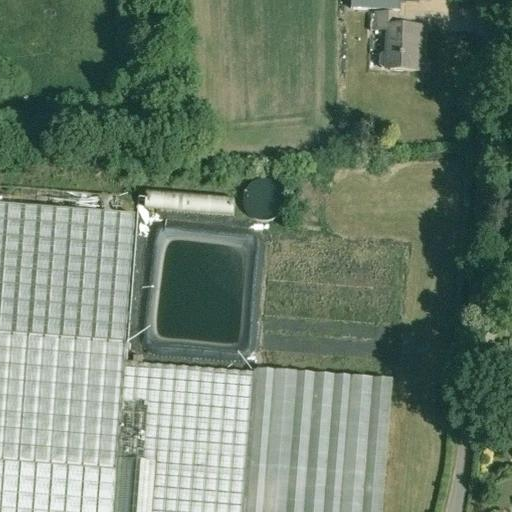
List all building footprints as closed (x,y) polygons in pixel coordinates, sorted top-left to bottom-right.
[(398,0),(350,0),(351,10),(398,12),(398,0)] [(370,14),(370,30),(387,31),(386,56),(382,56),(379,59),(379,68),(382,70),(418,72),(420,28),(397,27),(397,16),(370,14)] [(242,201),(242,203),(242,205),(243,207),(243,209),(244,211),(245,213),(246,214),(247,216),(249,218),(251,219),(253,221),(256,222),(258,223),(261,223),(264,223),(267,223),(269,222),(273,221),(276,219),(278,217),(279,216),(281,214),(282,212),(283,210),(284,208),(284,206),(285,203),(285,202),(284,199),(284,197),(283,195),(283,193),(281,191),(280,189),(278,187),(276,185),(274,184),(271,182),(269,182),(266,181),(262,181),(260,181),(258,182),(254,183),(252,184),(251,185),(249,186),(247,188),(246,190),(245,191),(244,193),(243,195),(243,197),(242,199),(242,201)] [(0,200),(0,511),(382,511),(393,376),(258,365),(254,369),(125,358),(137,211),(0,200)] [(486,318),(505,320),(509,290),(489,288),(486,318)] [(489,386),(511,388),(511,349),(493,348),(489,386)]
